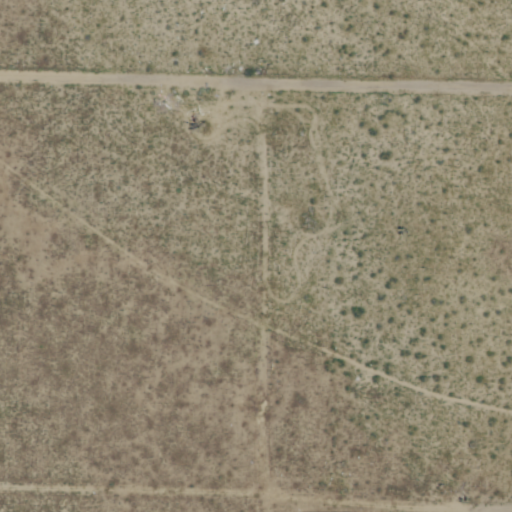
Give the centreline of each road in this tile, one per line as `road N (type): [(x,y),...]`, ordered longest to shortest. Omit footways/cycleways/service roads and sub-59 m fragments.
road 1 (residential): [(511,91),(0,75)]
road 2 (track): [(278,511),(285,84)]
